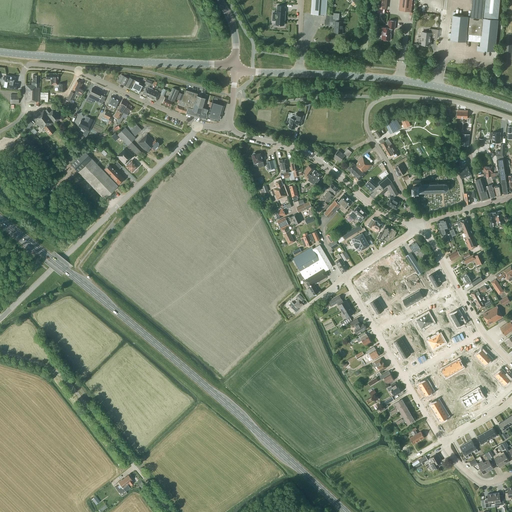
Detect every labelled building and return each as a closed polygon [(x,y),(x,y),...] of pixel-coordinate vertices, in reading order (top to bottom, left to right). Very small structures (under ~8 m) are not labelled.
[(311,0),(311,14),(326,15),(327,0),(311,0)] [(387,6),(387,0),(378,0),(378,12),(385,12),(385,6),(387,6)] [(411,12),(412,0),(399,0),(399,10),(411,12)] [(472,0),(471,18),(468,17),(453,15),(451,40),(466,41),(466,40),(480,42),(480,46),(480,50),(485,50),(495,51),(498,20),(493,19),(493,18),(498,19),(499,0),(472,0)] [(276,18),(276,25),(284,25),(284,17),(285,17),(285,11),(284,11),(285,6),(278,5),(277,11),(277,13),(273,13),(273,17),(276,18)] [(343,22),(339,21),(339,13),(333,13),(333,15),(330,15),(330,22),(335,22),(334,33),(342,33),(343,22)] [(390,40),(391,34),(391,29),(395,29),(395,21),(389,20),(388,28),(383,27),(381,39),(390,40)] [(437,38),(438,30),(429,29),(429,33),(422,32),(421,37),(423,37),(422,45),(430,45),(431,35),(437,36),(437,38)] [(58,85),(58,74),(46,73),(46,79),(52,79),(52,85),(58,85)] [(40,106),(40,101),(39,101),(39,87),(39,75),(33,75),(33,82),(31,82),(31,85),(25,85),(25,101),(36,101),(36,106),(40,106)] [(16,77),(6,76),(5,81),(8,82),(7,88),(17,89),(18,83),(15,83),(16,77)] [(143,86),(140,85),(138,84),(139,82),(128,77),(127,78),(123,76),(120,83),(125,85),(139,93),(143,86)] [(84,89),(80,87),(81,85),(80,85),(81,83),(77,80),(72,89),(71,91),(68,98),(67,100),(71,102),(72,100),(74,101),(77,95),(75,94),(76,91),(82,94),(84,89)] [(149,87),(148,88),(146,87),(142,94),(146,96),(148,92),(149,93),(151,88),(149,87)] [(173,102),(178,90),(173,87),(168,99),(165,98),(162,103),(170,107),(172,101),(173,102)] [(89,95),(88,97),(99,102),(102,104),(106,97),(100,94),(101,92),(92,88),(89,95)] [(153,89),(152,89),(151,88),(149,93),(148,92),(146,96),(156,101),(160,93),(157,92),(157,91),(155,90),(155,91),(152,90),(153,89)] [(204,98),(196,96),(197,93),(185,90),(184,94),(182,101),(186,102),(184,108),(186,108),(185,110),(186,110),(185,113),(187,114),(206,120),(207,118),(208,113),(206,113),(207,109),(204,108),(205,106),(204,106),(205,102),(206,99),(204,98)] [(182,101),(184,94),(179,93),(177,98),(179,99),(177,104),(175,110),(180,112),(181,112),(185,113),(186,110),(185,110),(186,108),(184,108),(186,102),(182,101)] [(11,94),(11,100),(11,104),(19,104),(19,94),(11,94)] [(116,108),(119,101),(111,96),(109,101),(107,104),(116,108)] [(120,105),(113,116),(118,119),(119,117),(119,116),(122,112),(127,103),(122,100),(119,105),(120,105)] [(208,113),(207,118),(217,121),(219,120),(221,113),(224,106),(213,103),(214,101),(212,101),(210,107),(209,107),(208,108),(207,109),(206,113),(208,113)] [(122,112),(119,116),(122,118),(123,117),(125,119),(128,114),(129,112),(130,112),(132,108),(131,107),(131,106),(127,103),(122,112)] [(61,121),(64,119),(61,114),(61,115),(56,108),(50,112),(47,108),(45,110),(54,122),(59,119),(61,121)] [(50,135),(54,131),(50,126),(54,122),(44,110),(33,119),(41,129),(43,127),(50,135)] [(467,118),(468,111),(457,110),(457,118),(467,118)] [(109,119),(111,114),(106,111),(103,117),(109,119)] [(301,125),(304,115),(296,113),(295,119),(290,118),(289,122),(290,123),(289,127),(294,129),(296,124),(301,125)] [(89,131),(94,120),(90,118),(88,123),(81,120),(78,126),(89,131)] [(391,135),(402,129),(396,118),(385,124),(391,135)] [(411,126),(408,119),(402,122),(404,128),(411,126)] [(33,124),(29,120),(23,126),(27,130),(33,124)] [(125,127),(117,134),(127,145),(131,141),(135,138),(134,137),(141,130),(136,124),(135,126),(131,123),(126,128),(125,127)] [(378,139),(382,136),(378,130),(374,133),(378,139)] [(500,132),(492,132),(492,142),(493,142),(494,143),(496,143),(496,142),(501,143),(501,138),(500,138),(500,132)] [(153,151),(160,145),(155,140),(154,141),(147,134),(138,143),(147,153),(151,149),(153,151)] [(468,146),(470,135),(462,134),(460,145),(468,146)] [(397,153),(392,144),(388,138),(384,141),(383,139),(379,141),(389,157),(392,155),(394,159),(399,156),(397,153)] [(71,146),(69,144),(60,151),(62,153),(71,146)] [(362,157),(363,157),(372,149),(368,144),(358,152),(362,157)] [(77,148),(68,157),(69,159),(73,163),(71,164),(78,172),(104,199),(117,186),(103,170),(84,151),(82,153),(80,151),(77,148)] [(132,172),(137,166),(132,161),(130,163),(128,161),(133,156),(125,148),(117,156),(124,164),(125,164),(127,165),(126,166),(132,172)] [(348,158),(352,152),(347,149),(343,154),(338,150),(333,157),(340,162),(345,156),(348,158)] [(264,166),(263,161),(261,152),(257,154),(257,153),(252,154),(254,163),(257,163),(259,167),(264,166)] [(496,156),(497,160),(502,193),(504,193),(504,194),(509,193),(508,187),(504,159),(503,155),(496,156)] [(372,165),(363,157),(362,157),(355,165),(353,163),(348,168),(352,173),(357,167),(364,173),(372,165)] [(286,159),(279,160),(280,165),(281,170),(282,170),(283,173),(286,172),(285,169),(288,169),(287,166),(287,164),(286,159)] [(301,172),(300,172),(298,159),(290,160),(292,171),(293,171),(294,177),(299,176),(302,175),(301,172)] [(266,161),(268,169),(269,169),(269,172),(275,170),(275,168),(273,160),(266,161)] [(407,172),(402,163),(394,167),(399,176),(407,172)] [(109,164),(104,169),(111,176),(110,177),(113,180),(114,180),(119,185),(121,182),(123,182),(124,181),(124,180),(124,179),(119,174),(109,164)] [(320,179),(322,176),(315,170),(309,165),(304,172),(306,173),(305,175),(305,178),(308,180),(308,179),(313,182),(313,183),(314,184),(308,188),(312,192),(319,186),(316,183),(316,182),(317,183),(320,179)] [(461,179),(471,174),(467,166),(458,171),(461,179)] [(492,166),(484,167),(484,172),(484,177),(492,176),(492,177),(495,176),(495,173),(493,173),(492,166)] [(365,174),(364,173),(357,167),(352,173),(356,177),(360,180),(365,174)] [(387,175),(378,182),(381,186),(380,186),(383,189),(392,182),(387,175)] [(371,190),(376,185),(372,182),(374,180),(371,178),(370,180),(365,185),(371,190)] [(475,181),(475,182),(481,201),(490,198),(487,189),(485,190),(481,178),(475,180),(475,181)] [(277,199),(287,195),(284,185),(283,185),(280,180),(276,181),(278,187),(273,189),(277,199)] [(447,191),(449,189),(449,186),(447,184),(444,183),(421,184),(421,180),(413,181),(413,186),(419,186),(420,192),(419,192),(419,193),(422,193),(423,193),(441,192),(442,192),(443,192),(445,192),(447,191)] [(328,202),(335,194),(339,190),(331,183),(329,185),(327,183),(325,186),(327,189),(328,188),(330,189),(329,191),(323,197),(328,202)] [(394,196),(399,194),(392,183),(388,186),(394,196)] [(269,191),(267,184),(261,186),(263,193),(269,191)] [(490,198),(496,196),(493,184),(487,186),(490,198)] [(297,198),(298,198),(298,195),(295,185),(290,186),(292,197),(293,197),(293,199),(294,202),(298,201),(297,198)] [(471,201),(472,201),(471,193),(471,192),(464,193),(465,204),(471,203),(471,201)] [(346,209),(353,201),(344,194),(338,201),(346,209)] [(387,204),(397,209),(401,201),(392,196),(387,204)] [(315,215),(314,213),(313,209),(310,201),(306,203),(297,208),(299,212),(307,209),(310,215),(311,217),(313,216),(315,215)] [(329,217),(340,205),(335,201),(324,213),(329,217)] [(287,209),(292,207),(290,203),(278,209),(279,210),(275,211),(279,218),(286,215),(283,209),(286,207),(287,209)] [(363,219),(367,215),(358,206),(353,211),(349,215),(354,220),(356,218),(360,222),(363,219)] [(504,223),(508,222),(507,219),(503,220),(501,210),(495,211),(493,212),(487,213),(490,226),(504,223)] [(289,225),(281,229),(289,244),(295,241),(293,238),(289,230),(290,230),(288,227),(290,226),(289,225),(295,222),(296,224),(301,221),(298,214),(296,215),(295,214),(292,216),(292,217),(290,218),(289,216),(286,218),(289,225)] [(315,220),(313,216),(311,217),(305,219),(307,224),(315,220)] [(281,229),(289,225),(286,218),(278,221),(281,229)] [(462,226),(463,229),(461,230),(462,233),(464,232),(464,231),(471,229),(467,218),(459,221),(460,221),(457,222),(457,223),(458,223),(459,227),(462,226)] [(379,230),(383,225),(376,221),(372,219),(368,226),(371,228),(370,229),(377,233),(380,230),(379,230)] [(447,233),(446,229),(449,228),(446,219),(437,222),(441,235),(447,233)] [(363,229),(360,225),(343,236),(345,240),(363,229)] [(380,233),(377,237),(379,238),(379,239),(383,241),(384,240),(384,239),(387,241),(394,237),(396,232),(396,231),(394,230),(394,229),(392,228),(391,228),(391,229),(385,226),(382,234),(380,233)] [(469,249),(477,246),(473,234),(471,229),(464,231),(464,232),(466,236),(464,237),(469,249)] [(315,241),(320,239),(317,231),(312,233),(315,241)] [(336,240),(331,233),(326,235),(331,243),(336,240)] [(365,248),(369,245),(362,233),(352,239),(359,251),(361,250),(362,252),(366,250),(365,248)] [(313,241),(314,241),(311,234),(308,235),(304,237),(308,246),(312,245),(312,244),(314,244),(313,241)] [(331,250),(340,245),(337,239),(328,245),(331,250)] [(420,248),(421,247),(417,240),(409,245),(413,252),(417,250),(419,253),(422,251),(420,248)] [(325,271),(333,266),(320,245),(313,249),(312,247),(301,254),(300,252),(295,255),(296,256),(293,258),(300,270),(300,271),(303,276),(305,278),(309,276),(313,282),(317,280),(318,282),(328,276),(325,271)] [(344,261),(349,258),(345,251),(340,254),(344,261)] [(451,260),(460,255),(458,251),(449,256),(451,260)] [(406,256),(418,275),(423,272),(410,252),(406,256)] [(477,266),(485,262),(481,253),(475,255),(474,254),(464,259),(466,264),(474,260),(477,266)] [(345,263),(341,258),(342,258),(339,254),(336,255),(339,259),(336,261),(340,266),(344,272),(344,271),(347,269),(348,269),(344,264),(345,263)] [(400,265),(405,262),(401,255),(395,258),(400,265)] [(395,258),(390,262),(395,269),(400,265),(395,258)] [(511,277),(511,276),(511,264),(502,271),(496,276),(500,281),(506,277),(508,280),(508,279),(509,281),(510,281),(511,279),(511,277)] [(382,267),(377,270),(382,277),(387,274),(382,267)] [(377,270),(372,274),(376,281),(382,277),(377,270)] [(436,272),(428,276),(432,282),(439,277),(436,272)] [(361,285),(368,279),(363,273),(353,281),(358,286),(360,284),(361,285)] [(467,284),(474,280),(472,277),(470,278),(467,273),(461,277),(465,283),(466,282),(467,284)] [(314,284),(318,282),(317,280),(313,282),(309,276),(305,278),(304,279),(310,288),(307,290),(310,294),(312,293),(314,295),(319,292),(314,284)] [(424,283),(426,282),(429,287),(432,285),(429,278),(428,279),(427,277),(423,279),(424,283)] [(439,277),(432,282),(435,287),(442,283),(439,277)] [(483,280),(481,277),(472,283),(474,286),(483,280)] [(499,294),(504,291),(496,279),(491,282),(499,294)] [(362,292),(371,287),(369,283),(360,288),(362,292)] [(480,296),(481,296),(477,289),(470,293),(473,298),(479,294),(480,296)] [(419,290),(414,293),(418,301),(423,298),(419,290)] [(382,295),(386,303),(393,299),(389,291),(382,295)] [(414,293),(408,297),(412,304),(418,301),(414,293)] [(482,297),(481,296),(480,296),(479,294),(473,298),(475,302),(474,302),(475,303),(475,302),(476,303),(482,299),(483,302),(485,300),(484,297),(482,297)] [(346,300),(343,302),(340,296),(330,302),(332,306),(337,303),(342,311),(350,307),(346,300)] [(510,302),(507,296),(500,300),(503,306),(510,302)] [(408,297),(403,300),(407,307),(412,304),(408,297)] [(377,298),(370,303),(373,308),(381,304),(377,298)] [(484,304),(483,302),(482,299),(476,303),(475,302),(475,303),(475,305),(477,304),(480,309),(485,306),(486,308),(492,304),(490,300),(484,304)] [(292,301),(289,305),(291,308),(292,307),(295,310),(294,311),(296,312),(298,310),(304,305),(302,303),(301,302),(299,300),(296,303),(295,304),(292,301)] [(381,304),(373,308),(377,314),(384,310),(381,304)] [(497,320),(503,317),(497,306),(483,314),(489,325),(497,320)] [(350,307),(342,311),(346,318),(354,313),(350,307)] [(458,311),(450,315),(454,321),(461,317),(458,311)] [(428,313),(422,316),(427,325),(431,323),(432,326),(435,325),(428,313)] [(422,316),(416,320),(423,331),(426,330),(424,327),(427,325),(422,316)] [(352,320),(350,317),(340,323),(342,326),(352,320)] [(461,317),(454,321),(457,326),(464,322),(461,317)] [(361,325),(358,320),(357,318),(350,323),(353,327),(354,327),(356,329),(354,330),(354,331),(356,333),(357,334),(358,333),(359,333),(363,330),(366,329),(363,324),(361,325)] [(511,323),(510,321),(500,329),(505,335),(511,330),(511,323)] [(437,335),(434,337),(439,346),(445,342),(438,331),(435,332),(437,335)] [(366,333),(365,334),(365,332),(359,336),(359,337),(357,339),(359,342),(362,340),(365,345),(371,342),(368,336),(368,337),(366,333)] [(511,334),(503,342),(505,346),(506,345),(507,346),(506,346),(508,348),(509,348),(511,345),(511,334)] [(429,336),(426,337),(433,349),(439,346),(434,337),(430,339),(429,336)] [(401,338),(394,342),(397,348),(404,343),(401,338)] [(404,343),(397,348),(400,353),(407,348),(404,343)] [(373,359),(379,355),(376,349),(374,346),(369,350),(366,351),(368,354),(369,354),(373,359)] [(407,348),(400,353),(403,358),(411,354),(407,348)] [(482,350),(476,356),(480,360),(486,354),(482,350)] [(486,354),(480,360),(485,365),(491,359),(486,354)] [(380,371),(387,367),(383,361),(381,358),(372,364),(374,367),(377,366),(378,368),(378,369),(379,371),(380,371)] [(458,360),(452,363),(457,370),(462,367),(458,360)] [(452,363),(447,366),(452,374),(457,370),(452,363)] [(447,366),(442,370),(446,377),(452,374),(447,366)] [(501,370),(495,376),(500,380),(506,374),(501,370)] [(388,384),(394,380),(390,374),(389,371),(380,376),(382,380),(384,378),(388,384)] [(506,374),(500,380),(504,385),(510,379),(506,374)] [(379,381),(376,377),(368,382),(370,386),(379,381)] [(499,389),(503,385),(496,378),(492,382),(499,389)] [(426,380),(419,384),(422,390),(430,385),(426,380)] [(483,382),(477,385),(480,392),(486,390),(483,382)] [(400,389),(399,388),(398,386),(397,386),(396,383),(387,388),(389,391),(391,390),(393,392),(393,393),(393,395),(394,395),(395,396),(401,392),(401,391),(401,390),(400,389)] [(430,385),(422,390),(425,395),(433,391),(430,385)] [(478,389),(472,392),(478,400),(483,397),(478,389)] [(472,392),(467,395),(472,404),(478,400),(472,392)] [(467,395),(462,399),(467,407),(472,404),(467,395)] [(394,400),(392,397),(382,403),(383,406),(394,400)] [(397,404),(401,410),(409,405),(406,399),(397,404)] [(438,400),(431,404),(434,410),(441,406),(438,400)] [(412,410),(409,405),(401,410),(404,415),(412,410)] [(441,406),(434,410),(437,415),(445,411),(441,406)] [(445,411),(437,415),(441,421),(448,416),(445,411)] [(381,418),(383,422),(391,418),(389,413),(381,418)] [(421,424),(417,418),(410,422),(413,428),(421,424)] [(505,428),(508,427),(504,420),(499,424),(503,430),(505,428)] [(413,428),(416,433),(424,429),(421,424),(413,428)] [(492,438),(497,435),(493,427),(488,430),(492,438)] [(424,429),(416,433),(420,439),(427,434),(424,429)] [(482,433),(487,441),(492,438),(488,430),(482,433)] [(487,441),(482,433),(477,437),(481,444),(487,441)] [(472,440),(466,443),(471,452),(474,450),(476,453),(478,451),(477,449),(472,440)] [(460,446),(465,456),(466,458),(469,457),(468,454),(471,452),(466,443),(460,446)] [(437,463),(442,460),(438,453),(430,458),(432,463),(431,464),(434,469),(439,466),(437,463)] [(504,464),(509,462),(504,453),(499,456),(504,464)] [(415,462),(412,463),(415,469),(419,467),(423,465),(422,463),(428,460),(425,455),(422,457),(419,459),(415,462)] [(499,467),(504,464),(499,456),(494,459),(499,467)] [(489,471),(494,468),(489,460),(484,463),(489,471)] [(489,471),(484,463),(482,461),(477,464),(479,466),(484,474),(489,471)] [(126,485),(127,484),(132,480),(128,475),(122,479),(118,482),(120,484),(116,488),(120,494),(121,494),(125,490),(123,488),(127,485),(126,485)] [(125,490),(121,494),(122,496),(127,493),(126,491),(130,488),(127,484),(126,485),(127,485),(123,488),(125,490)] [(499,505),(504,504),(503,497),(500,498),(499,492),(493,493),(495,503),(498,502),(499,505)] [(491,503),(495,503),(493,493),(487,494),(488,499),(485,500),(486,507),(491,506),(491,503)] [(97,495),(92,498),(97,503),(101,500),(97,495)]
